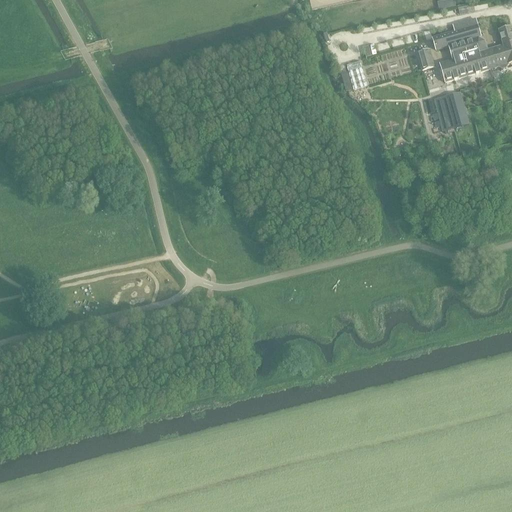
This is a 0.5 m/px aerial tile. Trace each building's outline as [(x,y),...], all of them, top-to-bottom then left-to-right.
[(455,1),(447,2),(448,10),(456,8),(455,1)] [(445,36),(432,40),(435,52),(449,48),(453,62),(439,66),(445,85),(472,77),(489,72),(484,53),(487,52),(485,43),(481,41),(479,34),(477,27),(475,20),(453,26),(455,33),(445,36)] [(487,52),(484,53),(489,72),(498,69),(502,71),(506,70),(508,66),(511,65),(511,30),(511,28),(498,32),(503,47),(487,52)] [(434,69),(429,51),(417,55),(422,72),(434,69)] [(480,93),(476,99),(482,102),(486,96),(480,93)] [(433,116),(434,122),(439,121),(440,122),(435,124),(436,129),(441,128),(442,133),(468,126),(460,95),(434,102),(438,115),(433,116)]
